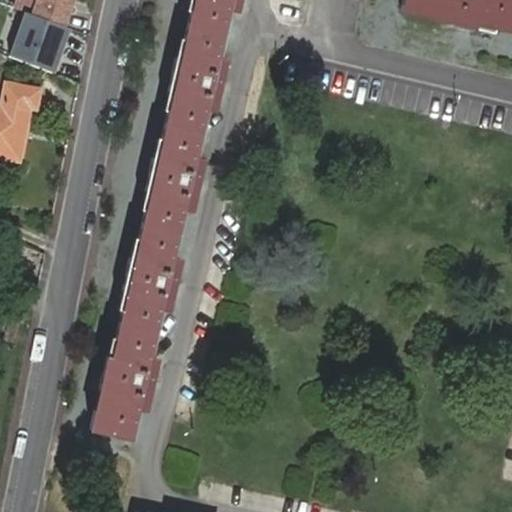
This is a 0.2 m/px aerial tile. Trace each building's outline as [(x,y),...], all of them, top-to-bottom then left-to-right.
[(62,26),(70,0),(14,0),(12,8),(21,11),(26,13),(62,26)] [(152,157),(144,190),(151,191),(146,211),(139,238),(135,258),(129,256),(122,289),(128,291),(123,309),(117,337),(112,356),(106,354),(98,390),(104,391),(99,412),(93,410),(89,429),(131,439),(138,408),(147,409),(151,391),(150,391),(154,376),(158,358),(150,356),(161,307),(169,309),(173,292),(172,292),(176,276),(177,276),(181,259),(172,257),(184,209),(192,210),(195,198),(193,198),(199,177),(200,177),(204,159),(195,157),(207,107),(215,109),(219,93),(218,92),(222,76),(223,76),(227,60),(219,58),(229,11),(238,12),(240,0),(195,0),(192,12),(186,39),(181,59),(175,57),(168,90),(173,92),(169,111),(163,138),(158,159),(152,157)] [(188,0),(186,11),(192,12),(195,0),(188,0)] [(436,16),(470,25),(472,19),(491,25),(511,29),(511,0),(400,0),(398,6),(416,11),(417,6),(437,11),(436,16)] [(416,11),(436,16),(437,11),(417,6),(416,11)] [(9,55),(26,13),(21,11),(5,54),(9,55)] [(52,72),(68,28),(62,26),(26,13),(9,55),(52,72)] [(472,19),(470,25),(490,30),(491,25),(472,19)] [(180,37),(175,57),(181,59),(186,39),(180,37)] [(0,154),(19,158),(30,106),(37,108),(40,92),(6,85),(2,108),(0,115),(0,154)] [(163,110),(169,111),(173,92),(168,90),(163,110)] [(157,137),(152,157),(158,159),(163,138),(157,137)] [(265,169),(270,149),(250,145),(246,164),(265,169)] [(151,191),(144,190),(140,210),(146,211),(151,191)] [(133,238),(129,256),(135,258),(139,238),(133,238)] [(117,307),(123,309),(128,291),(122,289),(117,307)] [(110,337),(106,354),(112,356),(117,337),(110,337)] [(98,390),(93,410),(99,412),(104,391),(98,390)]
